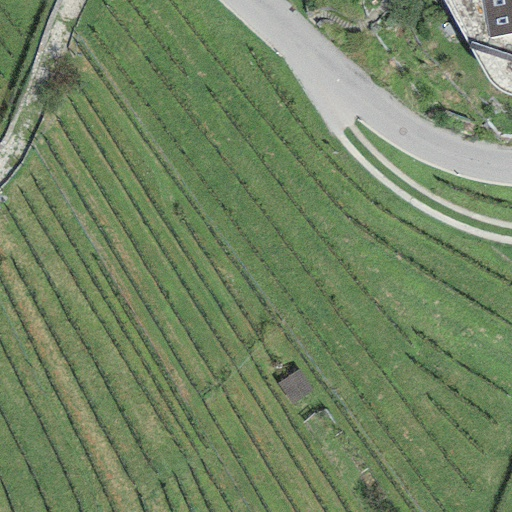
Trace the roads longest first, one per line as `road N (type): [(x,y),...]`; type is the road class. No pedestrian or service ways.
road 1 (residential): [(242,0),(385,121),(454,161),(511,164)]
road 2 (track): [(318,70),(347,131),(378,170),(475,227),(511,235)]
